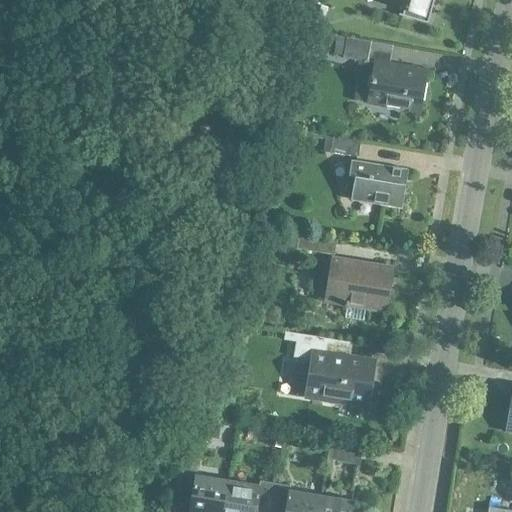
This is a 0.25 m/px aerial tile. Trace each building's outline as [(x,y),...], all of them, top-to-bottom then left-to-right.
[(393,0),(392,4),(405,8),(402,18),(427,25),(434,0),(393,0)] [(331,19),(313,16),(311,30),(329,33),(331,19)] [(367,63),(370,43),(346,39),(336,38),(333,55),(343,57),(343,59),(367,63)] [(375,64),(368,104),(419,113),(426,74),(375,64)] [(330,154),(357,158),(360,142),(333,138),(330,154)] [(349,178),(355,179),(352,197),(380,202),(379,206),(402,210),(408,171),(352,162),(349,178)] [(293,234),(291,250),(334,257),(337,241),(293,234)] [(333,258),(326,300),(345,303),(345,309),(347,309),(348,307),(385,313),(392,268),(333,258)] [(352,344),(324,339),(285,333),(283,341),(296,343),(293,359),(310,361),(304,395),(322,397),(366,405),(373,365),(349,362),(352,344)] [(359,467),(362,451),(330,445),(327,461),(359,467)] [(198,471),(182,469),(175,505),(185,506),(183,511),(223,511),(228,482),(198,477),(198,471)] [(260,487),(228,482),(223,511),(271,511),(276,484),(261,482),(260,487)] [(319,511),(322,498),(292,493),(293,487),(276,484),(271,511),(319,511)] [(352,511),(354,503),(322,498),(319,511),(352,511)]
